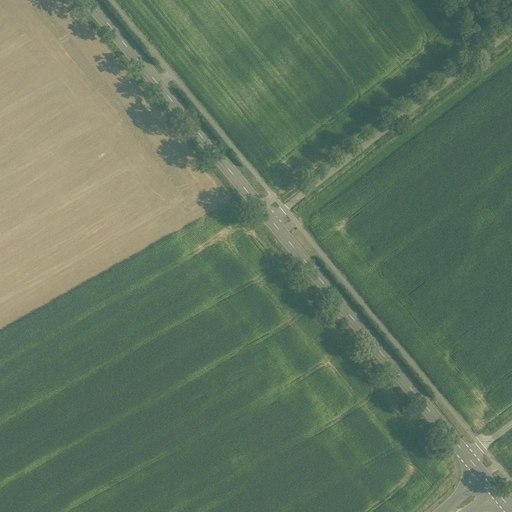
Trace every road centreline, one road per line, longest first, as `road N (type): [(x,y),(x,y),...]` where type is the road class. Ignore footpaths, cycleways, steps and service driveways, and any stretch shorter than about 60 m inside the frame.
road 1 (tertiary): [(270,220),(467,458)]
road 2 (unclassified): [(511,30),(270,220)]
road 3 (tertiary): [(87,0),(270,220)]
